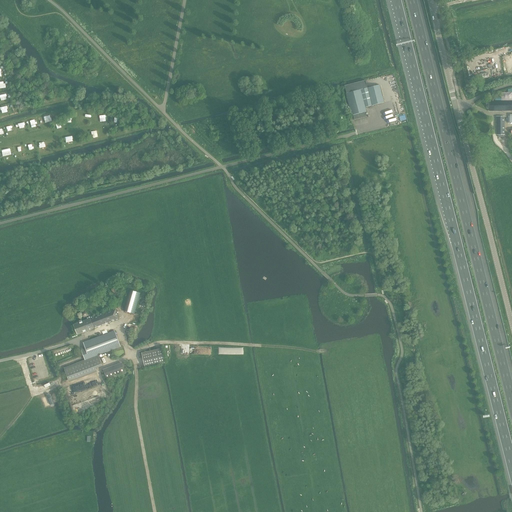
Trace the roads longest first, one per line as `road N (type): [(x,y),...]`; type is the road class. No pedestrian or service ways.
road 1 (motorway): [(395,0),(511,466)]
road 2 (unknown): [(419,511),(392,369),(396,343),(373,254),(313,261),(226,172)]
road 3 (motorway): [(511,403),(411,0)]
road 4 (unknown): [(209,156),(61,15),(22,14),(14,0)]
road 5 (unclassified): [(511,326),(454,109)]
road 6 (track): [(154,511),(132,352)]
road 7 (track): [(128,354),(162,342),(246,344)]
